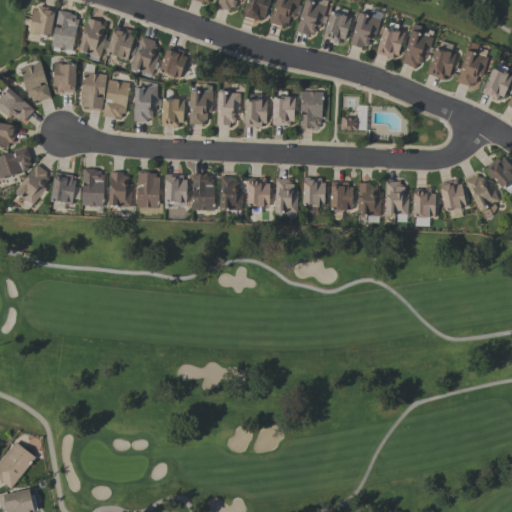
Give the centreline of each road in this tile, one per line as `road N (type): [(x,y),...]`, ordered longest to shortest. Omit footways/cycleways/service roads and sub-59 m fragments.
road 1 (residential): [(483,129),(443,158),(67,138)]
road 2 (residential): [(112,0),(367,80),(511,144)]
